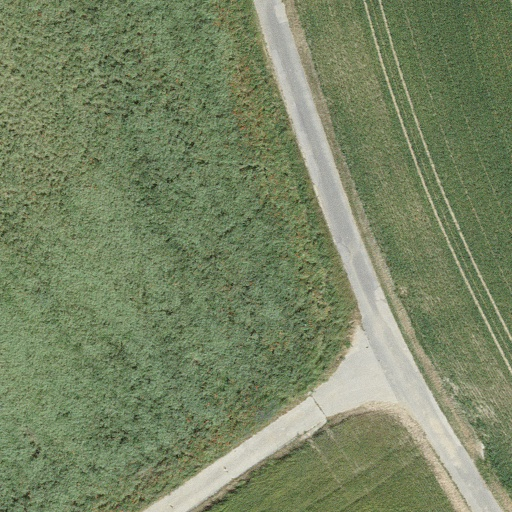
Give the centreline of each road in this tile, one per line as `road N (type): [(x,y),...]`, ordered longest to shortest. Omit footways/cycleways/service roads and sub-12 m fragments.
road 1 (track): [(261,0),(388,362),(480,511)]
road 2 (track): [(168,511),(388,362)]
